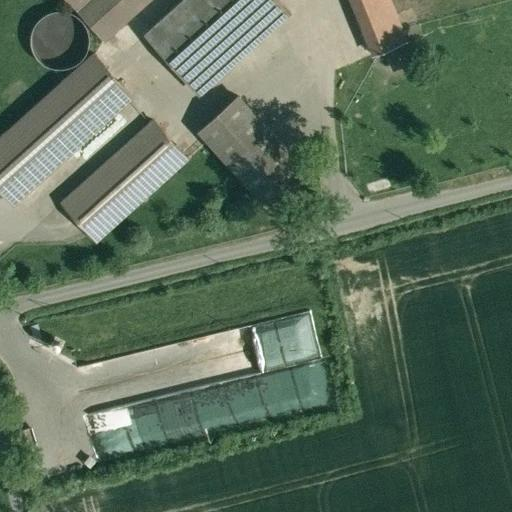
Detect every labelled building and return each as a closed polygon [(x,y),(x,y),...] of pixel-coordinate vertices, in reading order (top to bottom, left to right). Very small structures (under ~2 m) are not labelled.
[(70,0),(105,38),(147,0),(70,0)] [(280,0),(182,0),(147,31),(201,92),(291,11),(280,0)] [(391,0),(365,0),(385,50),(407,41),(391,0)] [(59,10),(53,11),(48,13),(44,15),(41,17),(38,21),(36,24),(34,28),(33,32),(32,36),(32,40),(32,43),(32,46),(33,50),(36,55),(39,59),(44,63),(49,66),(53,68),(58,68),(62,69),(68,68),(71,67),(76,65),(80,62),(82,59),(84,57),(86,54),(88,49),(89,46),(90,42),(90,38),(90,35),(89,32),(88,29),(87,25),(85,23),(83,20),(81,18),(78,15),(74,13),(70,11),(65,10),(59,10)] [(95,53),(0,138),(0,185),(15,202),(133,95),(95,53)] [(307,170),(239,95),(201,130),(269,205),(307,170)] [(188,157),(154,119),(63,201),(97,239),(188,157)] [(98,426),(105,450),(123,445),(116,421),(98,426)]
